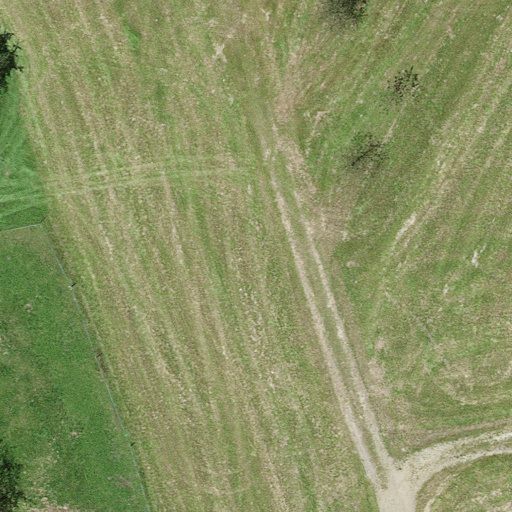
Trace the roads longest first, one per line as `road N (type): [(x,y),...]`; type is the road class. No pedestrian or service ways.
road 1 (track): [(388,468),(262,101)]
road 2 (track): [(388,468),(511,442)]
